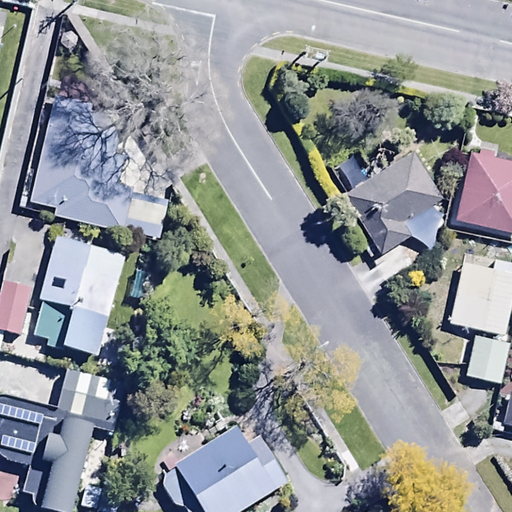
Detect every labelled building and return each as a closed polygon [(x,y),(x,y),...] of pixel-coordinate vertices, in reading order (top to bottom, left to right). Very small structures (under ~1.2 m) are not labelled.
[(155,237),(164,198),(128,189),(143,126),(47,102),(24,198),(51,204),(48,214),(117,231),(118,228),(155,237)] [(327,172),(345,203),(342,205),(379,265),(408,247),(400,233),(440,208),(411,162),(375,184),(356,154),(327,172)] [(511,239),(511,166),(469,158),(455,229),(511,239)] [(54,350),(56,342),(95,353),(122,251),(50,232),(33,297),(38,298),(28,335),(43,339),(41,347),(54,350)] [(511,304),(511,269),(464,257),(445,329),(501,344),(511,304)] [(16,334),(27,286),(0,279),(0,341),(3,330),(16,334)] [(508,349),(473,341),(463,384),(498,392),(508,349)] [(53,408),(0,394),(0,459),(24,464),(18,490),(28,492),(26,501),(33,503),(34,498),(70,506),(87,428),(108,432),(119,385),(106,382),(107,378),(62,369),(53,408)] [(511,401),(507,400),(502,422),(511,423),(511,401)] [(243,442),(231,424),(174,460),(171,455),(161,462),(167,471),(155,479),(174,509),(180,505),(184,511),(233,511),(283,481),(254,435),(243,442)] [(81,485),(76,504),(104,511),(112,511),(117,495),(81,485)]
